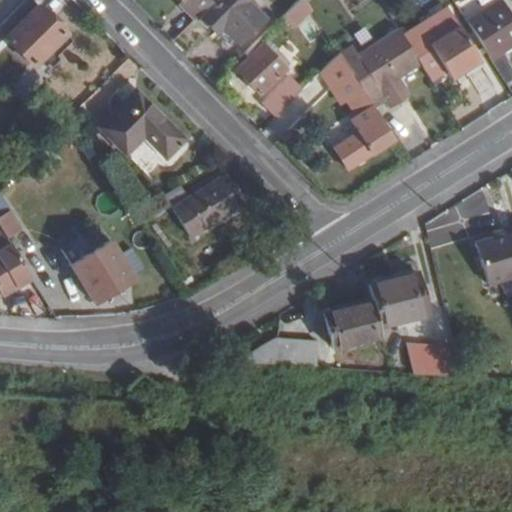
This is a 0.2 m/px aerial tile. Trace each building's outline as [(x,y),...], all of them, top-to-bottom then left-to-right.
[(64,32),(32,0),(22,0),(0,22),(0,47),(8,39),(32,63),(49,47),(64,32)] [(182,0),(188,6),(185,10),(193,18),(211,0),(182,0)] [(242,0),(217,0),(201,16),(216,32),(221,27),(234,39),(238,43),(263,20),(242,0)] [(304,0),(296,0),(281,16),(292,27),(310,8),(304,0)] [(511,44),(511,6),(508,0),(505,0),(472,21),(494,56),(511,44)] [(221,27),(216,32),(228,44),(234,39),(221,27)] [(478,60),(457,27),(440,38),(432,28),(421,35),(449,79),(478,60)] [(400,74),(419,62),(397,28),(358,52),(352,44),(338,52),(339,53),(372,105),(386,96),(392,104),(411,92),(400,74)] [(71,39),(64,32),(49,47),(57,54),(71,39)] [(257,39),(230,65),(259,94),(285,68),(257,39)] [(368,109),(372,105),(339,53),(321,71),(323,73),(341,102),(347,99),(355,112),(366,105),(368,109)] [(264,105),(274,117),(302,89),(292,79),(264,105)] [(182,139),(135,91),(100,126),(125,153),(144,135),(166,157),(182,139)] [(347,168),(393,139),(372,105),(368,109),(351,120),(358,132),(334,147),(347,168)] [(355,112),(357,116),(368,109),(366,105),(355,112)] [(187,197),(178,185),(154,201),(163,214),(171,210),(189,236),(235,205),(217,177),(187,197)] [(6,212),(0,214),(0,227),(6,237),(18,230),(6,212)] [(511,231),(473,246),(488,285),(511,276),(511,231)] [(92,302),(131,278),(107,241),(69,265),(92,302)] [(0,292),(2,295),(31,278),(18,255),(4,265),(0,258),(0,292)] [(367,289),(370,303),(376,327),(423,316),(414,277),(367,289)] [(376,327),(370,303),(325,314),(332,346),(378,337),(376,327)] [(246,357),(246,362),(316,366),(317,341),(278,339),(272,341),(246,357)] [(459,376),(452,348),(406,345),(413,373),(459,376)]
